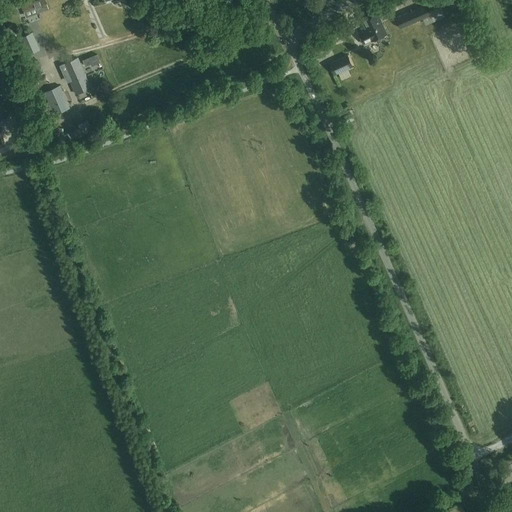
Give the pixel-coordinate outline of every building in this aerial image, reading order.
[(46,3),(45,0),(14,0),(17,7),(22,5),(24,11),(35,7),(38,13),(48,9),(46,3)] [(437,0),(433,0),(395,17),(400,28),(442,9),(437,0)] [(366,28),(382,22),(377,11),(361,18),(366,28)] [(382,22),(366,28),(366,29),(359,33),(364,44),(371,40),(371,41),(387,33),(382,22)] [(35,40),(32,32),(20,37),(23,45),(35,40)] [(329,63),(334,74),(352,65),(347,54),(329,63)] [(60,65),(63,72),(66,70),(76,93),(90,87),(77,57),(60,65)] [(47,99),(51,107),(65,101),(61,93),(64,91),(58,76),(36,86),(43,100),(47,99)] [(339,115),(344,125),(354,120),(349,110),(339,115)]
